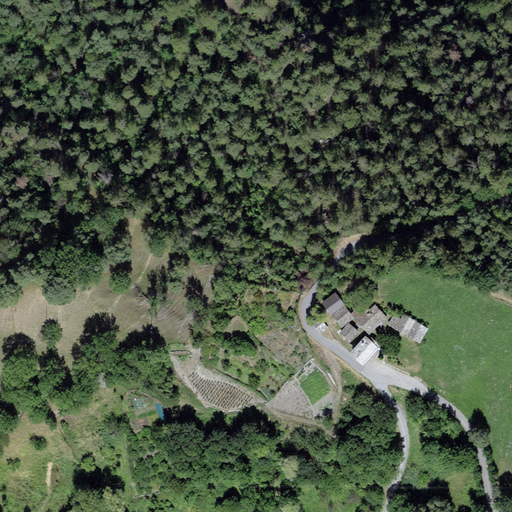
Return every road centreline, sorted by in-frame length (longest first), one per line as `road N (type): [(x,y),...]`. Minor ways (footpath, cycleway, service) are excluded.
road 1 (unclassified): [(511,205),(361,244),(335,261),(301,318),(379,377)]
road 2 (unclassified): [(379,377),(428,393),(462,420),(477,447),(491,511)]
road 3 (unclassified): [(379,377),(405,442),(387,511)]
